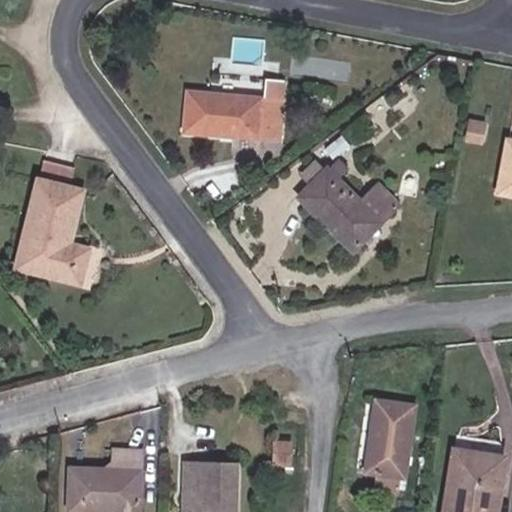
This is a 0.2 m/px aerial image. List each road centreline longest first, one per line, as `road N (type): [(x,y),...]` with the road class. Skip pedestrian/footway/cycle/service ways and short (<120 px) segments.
road 1 (residential): [(271,344),(87,83),(76,30),(90,0)]
road 2 (unclassified): [(271,344),(0,414)]
road 3 (unclassified): [(511,308),(356,320),(271,344)]
road 4 (residential): [(315,0),(484,35),(511,29)]
road 5 (residential): [(323,511),(336,443),(315,370),(271,344)]
